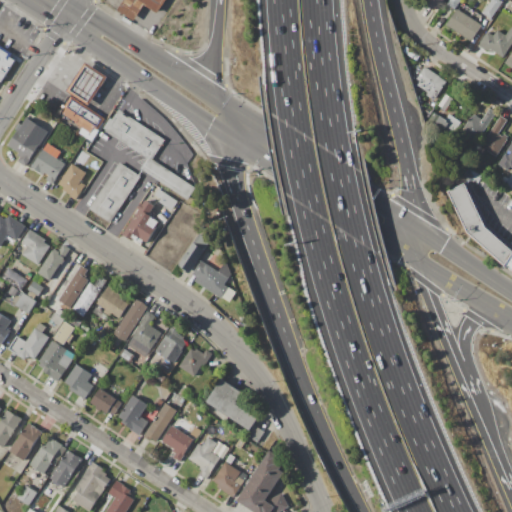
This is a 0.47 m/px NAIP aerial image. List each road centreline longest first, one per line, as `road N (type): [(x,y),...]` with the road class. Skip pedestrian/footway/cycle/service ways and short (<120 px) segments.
road 1 (residential): [(0,176),(196,309),(253,365),(326,511)]
road 2 (motorway): [(309,210),(361,384),(414,511)]
road 3 (motorway): [(454,511),(390,361),(352,238)]
road 4 (residential): [(0,372),(207,511)]
road 5 (secondary): [(415,228),(218,99)]
road 6 (secondary): [(225,133),(417,262)]
road 7 (secondary): [(69,14),(73,32),(225,133)]
road 8 (motorway): [(408,181),(368,0)]
road 9 (secondary): [(218,99),(88,12),(69,14)]
road 10 (motorway): [(292,353),(367,511)]
road 11 (motorway): [(334,156),(315,0)]
road 12 (motorway): [(475,405),(417,262)]
road 13 (motorway): [(241,213),(292,353)]
road 14 (residential): [(403,12),(417,34),(511,98)]
road 15 (motorway): [(280,0),(294,129)]
road 16 (residential): [(0,121),(69,14)]
